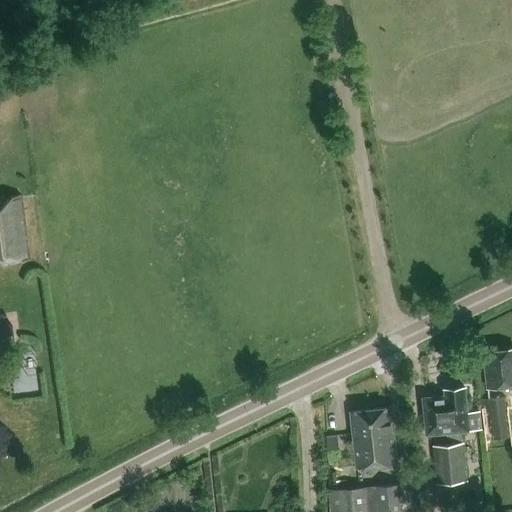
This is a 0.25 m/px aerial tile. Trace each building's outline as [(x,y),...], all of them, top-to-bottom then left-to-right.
[(0,261),(26,258),(18,197),(0,198),(0,261)] [(0,341),(13,340),(11,324),(0,325),(0,341)] [(487,386),(488,386),(489,399),(482,400),(487,439),(511,436),(506,397),(503,397),(502,384),(511,383),(511,348),(486,352),(488,363),(484,363),(487,386)] [(428,433),(447,431),(448,443),(433,444),(437,482),(468,479),(465,441),(463,441),(462,429),(483,427),(481,410),(467,411),(465,387),(446,389),(446,394),(424,396),(428,433)] [(358,467),(397,462),(391,406),(351,410),(358,467)] [(403,511),(401,483),(329,489),(331,511),(403,511)]
